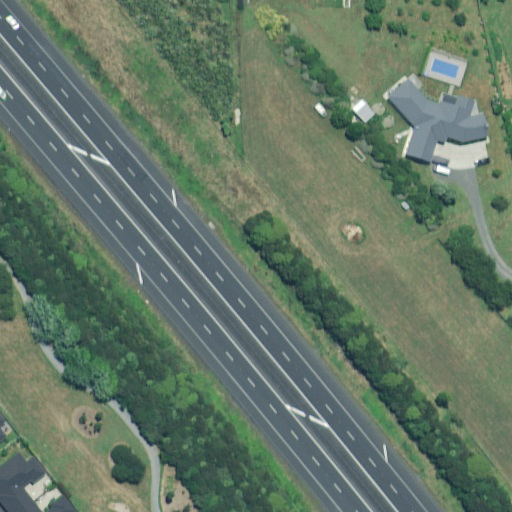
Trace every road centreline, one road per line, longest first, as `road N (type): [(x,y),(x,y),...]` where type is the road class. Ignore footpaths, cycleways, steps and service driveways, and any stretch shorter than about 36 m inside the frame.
road 1 (motorway): [(0,2),(424,511)]
road 2 (motorway): [(368,511),(0,69)]
